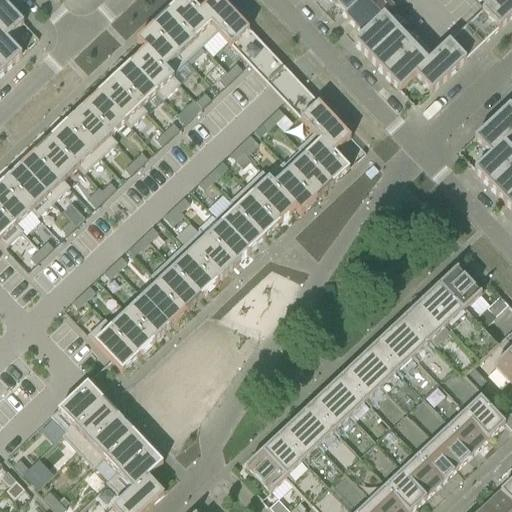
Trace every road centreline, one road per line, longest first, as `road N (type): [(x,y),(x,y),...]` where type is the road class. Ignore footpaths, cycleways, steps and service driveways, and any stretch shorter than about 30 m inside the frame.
road 1 (residential): [(416,151),(273,0)]
road 2 (residential): [(511,253),(416,151)]
road 3 (residential): [(416,151),(511,61)]
